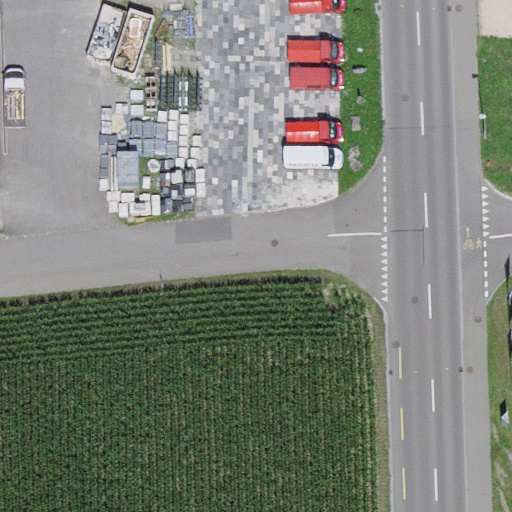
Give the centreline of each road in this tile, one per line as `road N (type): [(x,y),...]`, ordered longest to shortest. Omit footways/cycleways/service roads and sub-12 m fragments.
road 1 (track): [(0,270),(331,235),(430,238)]
road 2 (tertiary): [(430,238),(439,511)]
road 3 (tertiary): [(421,0),(430,238)]
